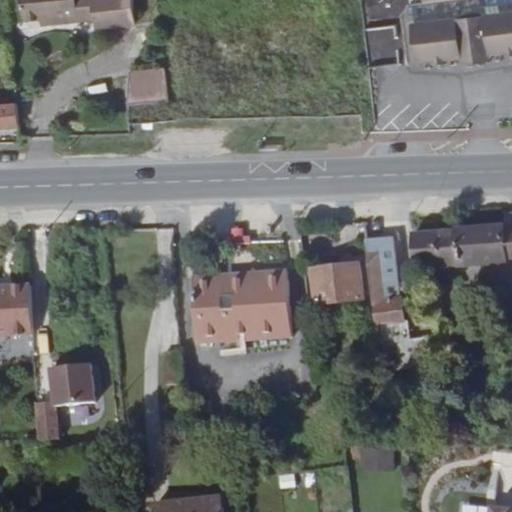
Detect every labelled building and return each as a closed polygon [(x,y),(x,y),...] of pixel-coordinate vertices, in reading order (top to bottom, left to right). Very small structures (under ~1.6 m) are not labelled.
[(24,0),(26,20),(42,19),(46,19),(45,10),(43,0),(24,0)] [(79,0),(43,0),(45,10),(80,4),(79,0)] [(82,16),(83,22),(97,21),(96,0),(79,0),(80,4),(82,16)] [(96,0),(97,21),(98,30),(136,26),(134,0),(96,0)] [(457,0),(412,0),(413,9),(457,5),(457,0)] [(511,0),(457,0),(457,5),(413,9),(414,17),(511,7),(511,0)] [(46,19),(82,16),(80,4),(45,10),(46,19)] [(306,19),(253,25),(254,29),(258,67),(312,61),(310,42),(331,40),(327,4),(305,7),(306,19)] [(511,7),(414,17),(418,56),(472,51),(501,48),(511,46),(511,7)] [(47,25),(83,22),(82,16),(46,19),(47,25)] [(365,27),(366,65),(397,63),(396,26),(365,27)] [(205,28),(176,32),(180,61),(206,58),(208,77),(259,70),(258,67),(254,29),(206,36),(205,28)] [(502,54),(501,48),(472,51),(473,57),(502,54)] [(127,70),(128,100),(165,98),(164,68),(127,70)] [(93,115),(92,99),(64,102),(65,117),(93,115)] [(0,126),(19,124),(17,103),(0,104),(0,126)] [(505,234),(414,240),(416,277),(418,276),(465,272),(465,277),(474,277),(474,271),(494,270),(495,288),(496,303),(511,302),(511,297),(511,269),(506,269),(505,234)] [(391,245),(367,247),(370,269),(375,306),(382,359),(382,365),(429,363),(428,343),(411,344),(410,336),(408,336),(408,326),(405,326),(402,305),(400,305),(391,245)] [(375,306),(370,269),(315,275),(319,312),(375,306)] [(289,274),(266,275),(267,285),(289,284),(289,274)] [(267,285),(266,275),(194,280),(199,346),(293,339),(289,284),(267,285)] [(0,340),(34,338),(31,289),(0,290),(0,340)] [(428,335),(410,336),(411,344),(428,343),(428,335)] [(162,353),(167,383),(183,381),(178,350),(162,353)] [(373,366),(374,378),(384,376),(382,365),(373,366)] [(94,408),(92,370),(52,372),(54,411),(94,408)]
